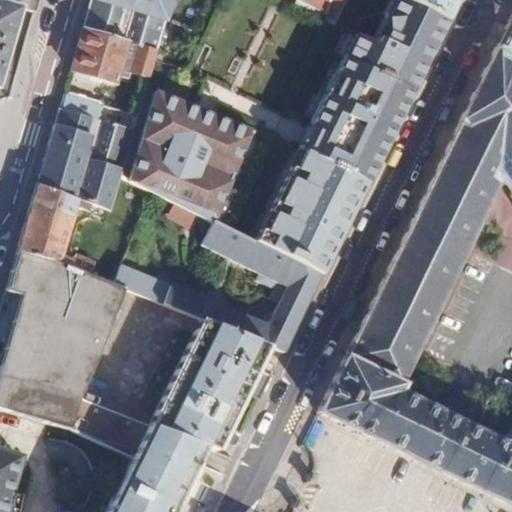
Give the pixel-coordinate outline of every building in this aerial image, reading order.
[(25,11),(36,14),(39,0),(0,0),(0,89),(2,90),(25,11)] [(93,0),(92,3),(85,29),(127,42),(139,46),(157,52),(172,0),(93,0)] [(277,0),(288,6),(333,28),(346,0),(277,0)] [(443,25),(455,0),(408,0),(405,7),(443,25)] [(251,246),(319,279),(443,25),(405,7),(394,2),(372,47),(354,38),(251,246)] [(511,18),(496,52),(511,59),(511,18)] [(127,42),(85,29),(72,71),(115,84),(127,42)] [(130,75),(148,80),(157,52),(139,46),(130,75)] [(511,511),(511,59),(496,52),(318,415),(511,510),(511,511)] [(65,93),(37,185),(75,196),(109,207),(133,131),(97,120),(101,104),(65,93)] [(153,98),(127,185),(135,189),(210,226),(241,134),(153,98)] [(75,196),(37,185),(31,207),(18,251),(54,264),(55,265),(71,271),(90,279),(94,265),(75,258),(74,262),(57,256),(75,196)] [(264,350),(281,357),(292,334),(319,279),(251,246),(210,226),(199,250),(261,280),(259,286),(274,294),(270,302),(278,307),(266,328),(120,269),(113,288),(125,293),(200,323),(264,350)] [(54,264),(18,251),(7,288),(21,293),(3,353),(0,352),(0,408),(87,436),(133,460),(107,511),(170,511),(202,449),(148,429),(77,403),(125,293),(113,288),(90,279),(71,271),(55,265),(54,264)] [(259,360),(264,350),(200,323),(194,335),(259,360)] [(258,404),(270,379),(254,370),(259,360),(194,335),(148,429),(202,449),(214,453),(241,396),(258,404)] [(20,456),(0,450),(0,511),(15,511),(18,495),(9,491),(20,456)]
